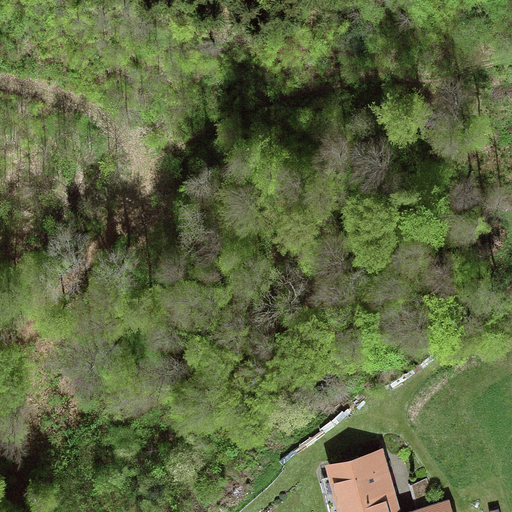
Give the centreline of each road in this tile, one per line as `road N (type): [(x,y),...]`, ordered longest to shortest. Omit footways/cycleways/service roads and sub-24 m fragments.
road 1 (track): [(0,348),(82,266),(134,197),(141,171),(125,130),(82,105),(0,77)]
road 2 (track): [(511,285),(401,397),(394,416),(458,511)]
